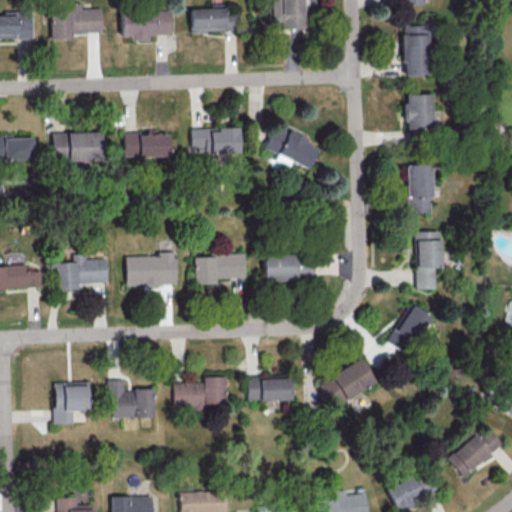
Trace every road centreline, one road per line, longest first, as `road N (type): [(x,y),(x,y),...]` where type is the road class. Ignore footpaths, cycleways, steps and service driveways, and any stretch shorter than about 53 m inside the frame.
road 1 (residential): [(351,0),(359,257),(357,283),(338,314),(303,327),(0,339)]
road 2 (residential): [(354,76),(0,87)]
road 3 (residential): [(3,339),(8,511)]
